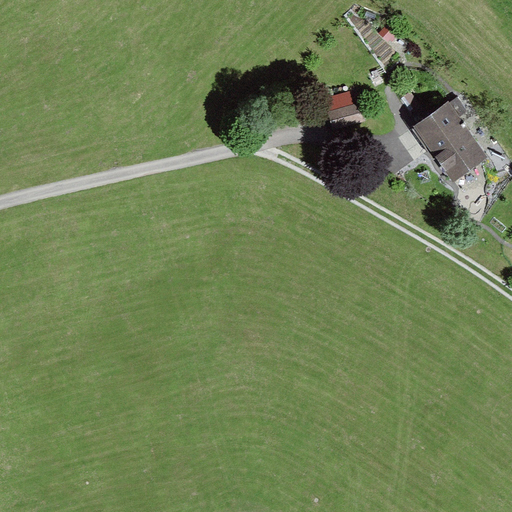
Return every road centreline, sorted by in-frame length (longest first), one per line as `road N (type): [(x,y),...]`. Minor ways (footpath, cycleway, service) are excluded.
road 1 (track): [(301,134),(0,206)]
road 2 (track): [(511,297),(459,259),(252,149)]
